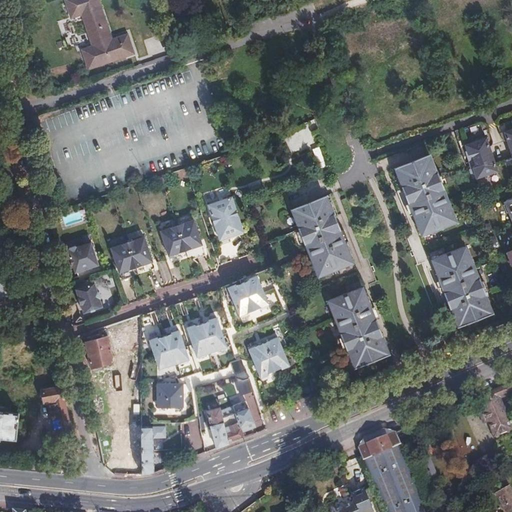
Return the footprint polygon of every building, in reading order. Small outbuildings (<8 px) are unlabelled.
[(83,48),(89,66),(131,52),(125,34),(109,40),(96,0),(66,0),(71,15),(79,12),(90,46),(83,48)] [(499,170),(487,137),(485,137),(484,137),(476,139),(475,141),(466,144),(468,151),(472,150),(478,169),(475,170),(477,178),(487,174),(489,175),(496,173),(497,171),(499,170)] [(397,167),(400,175),(405,186),(402,187),(413,216),(416,215),(421,226),(424,234),(453,223),(450,214),(445,203),(448,202),(437,174),(434,175),(429,164),(426,155),(397,167)] [(301,227),(298,228),(310,257),(313,256),(317,267),(320,275),(349,264),(346,255),(342,244),(344,243),(333,215),(330,216),(326,205),(322,196),(293,208),(297,216),(301,227)] [(228,233),(229,238),(242,234),(236,216),(234,217),(232,212),(234,212),(230,199),(216,203),(215,202),(207,205),(207,206),(206,206),(210,218),(212,225),(216,237),(228,233)] [(158,232),(166,257),(200,246),(192,221),(191,221),(188,221),(181,223),(180,225),(170,228),(168,227),(161,230),(159,232),(158,232)] [(109,249),(117,273),(150,262),(142,238),(141,238),(138,237),(131,239),(130,241),(121,245),(119,244),(112,246),(110,248),(109,249)] [(69,264),(72,272),(96,265),(89,243),(87,243),(86,242),(79,245),(79,246),(65,250),(68,259),(67,259),(69,264)] [(484,293),(473,265),(470,266),(466,255),(462,246),(433,258),(437,266),(441,277),(438,278),(450,307),(453,306),(457,317),(460,325),(489,314),(486,305),(482,294),(484,293)] [(228,287),(240,316),(269,303),(256,275),(249,278),(249,279),(236,285),(236,284),(228,287)] [(92,282),(73,288),(76,297),(75,297),(78,305),(78,304),(81,313),(87,311),(88,312),(92,310),(93,309),(99,307),(97,299),(98,297),(96,291),(94,290),(92,282)] [(335,320),(346,348),(349,347),(353,358),(357,366),(386,355),(383,347),(378,335),(381,334),(370,306),(367,307),(362,296),(359,288),(330,299),(333,307),(338,318),(335,320)] [(125,455),(125,475),(141,475),(141,428),(141,426),(140,314),(131,317),(131,327),(126,327),(127,455),(125,455)] [(186,328),(196,357),(226,347),(216,318),(208,321),(208,322),(195,326),(194,325),(186,328)] [(105,326),(76,336),(77,344),(84,342),(90,368),(113,362),(105,326)] [(149,341),(159,370),(188,360),(178,331),(170,333),(170,334),(157,339),(156,338),(149,341)] [(288,365),(276,337),(247,349),(259,377),(267,374),(267,373),(280,367),(280,368),(288,365)] [(240,359),(230,363),(235,380),(246,376),(240,359)] [(510,420),(500,395),(511,390),(511,383),(479,397),(484,410),(489,420),(495,435),(511,428),(511,424),(511,422),(511,421),(511,419),(510,420)] [(156,385),(156,409),(165,409),(166,411),(172,411),(173,409),(182,409),(182,385),(156,385)] [(72,439),(61,386),(41,391),(43,403),(49,401),(52,414),(50,415),(51,419),(53,419),(56,430),(50,432),(52,444),(72,439)] [(208,409),(217,448),(245,438),(241,428),(255,423),(251,411),(237,415),(240,422),(226,427),(221,406),(208,409)] [(489,420),(484,410),(480,412),(484,422),(489,420)] [(0,438),(14,440),(17,414),(0,411),(0,438)] [(141,475),(152,473),(152,428),(141,428),(141,475)] [(499,444),(511,438),(511,428),(495,435),(499,444)] [(428,511),(408,466),(409,465),(399,444),(394,432),(370,443),(358,448),(361,455),(363,460),(364,459),(387,511),(428,511)] [(350,476),(357,473),(351,459),(345,462),(350,476)] [(507,511),(511,509),(511,490),(510,487),(498,494),(507,511)] [(374,511),(375,511),(365,488),(351,494),(355,502),(336,510),(331,511),(374,511)] [(331,511),(336,510),(333,503),(327,505),(330,511),(331,511)]
